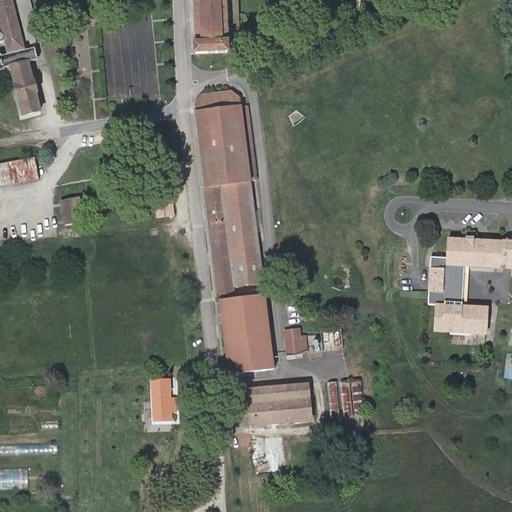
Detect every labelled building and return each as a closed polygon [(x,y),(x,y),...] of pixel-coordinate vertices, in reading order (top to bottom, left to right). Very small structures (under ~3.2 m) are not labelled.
[(32,82),(27,64),(37,61),(34,49),(24,52),(11,0),(0,0),(0,27),(2,35),(0,34),(0,42),(1,43),(3,41),(7,56),(1,58),(1,57),(0,56),(0,71),(4,70),(4,69),(10,68),(14,86),(13,86),(16,99),(17,99),(21,118),(40,113),(34,94),(36,94),(33,82),(32,82)] [(39,39),(29,0),(15,0),(26,43),(39,39)] [(228,54),(225,0),(193,0),(195,45),(194,45),(194,55),(228,54)] [(236,0),(225,0),(228,54),(239,53),(236,0)] [(250,182),(244,137),(250,136),(247,108),(241,108),(241,107),(233,108),(232,99),(235,94),(231,91),(198,97),(197,99),(202,103),(203,112),(195,113),(212,246),(215,266),(219,298),(233,296),(232,287),(262,284),(250,182)] [(232,99),(233,108),(241,107),(239,98),(235,94),(232,99)] [(194,104),(195,113),(203,112),(202,103),(197,99),(194,104)] [(256,181),(250,136),(244,137),(250,182),(256,181)] [(0,167),(0,187),(38,180),(34,160),(0,167)] [(159,168),(160,176),(168,176),(167,167),(159,168)] [(168,176),(160,176),(153,177),(157,218),(173,216),(168,176)] [(78,199),(61,202),(65,227),(82,223),(78,199)] [(446,265),(464,267),(469,267),(497,269),(497,259),(505,259),(506,243),(487,241),(474,241),(475,238),(466,237),(466,240),(447,239),(446,256),(446,265)] [(511,268),(511,242),(506,243),(505,259),(497,259),(497,269),(511,268)] [(446,256),(431,255),(430,269),(446,270),(444,293),(428,291),(428,304),(436,304),(462,306),(464,267),(446,265),(446,256)] [(446,270),(430,269),(428,291),(444,293),(446,270)] [(229,375),(273,370),(264,296),(219,302),(229,375)] [(467,307),(462,306),(436,304),(435,333),(486,335),(488,308),(467,307)] [(294,355),(292,339),(300,338),(299,330),(284,332),(285,339),(287,356),(294,355)] [(300,338),(292,339),(294,355),(302,354),(300,338)] [(354,417),(364,416),(360,380),(351,381),(354,417)] [(170,405),(170,399),(169,381),(151,381),(154,422),(171,421),(171,413),(176,412),(175,404),(170,405)] [(339,383),(343,418),(352,417),(348,382),(339,383)] [(326,384),(330,419),(339,418),(336,383),(326,384)] [(310,421),(310,412),(308,396),(308,385),(246,390),(250,427),(310,421)] [(59,444),(0,445),(0,447),(0,455),(60,455),(59,444)] [(163,453),(155,453),(156,468),(164,467),(163,453)] [(0,487),(30,488),(30,469),(0,468),(0,487)]
